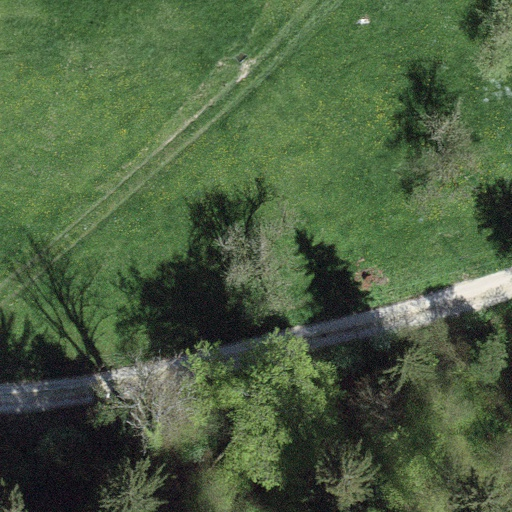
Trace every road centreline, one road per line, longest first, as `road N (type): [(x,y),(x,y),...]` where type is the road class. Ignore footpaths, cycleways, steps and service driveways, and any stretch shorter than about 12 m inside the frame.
road 1 (track): [(511,286),(163,376),(0,391)]
road 2 (track): [(0,297),(328,0)]
